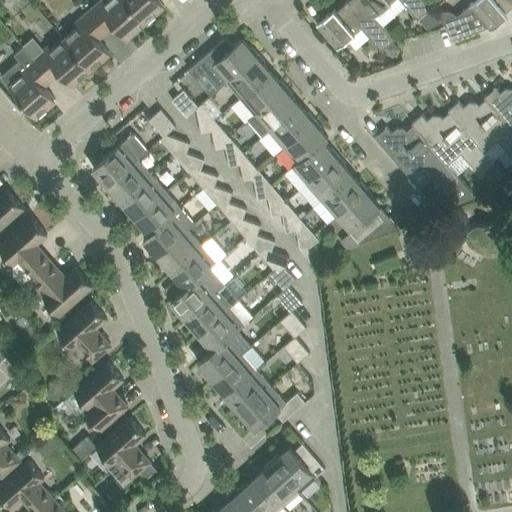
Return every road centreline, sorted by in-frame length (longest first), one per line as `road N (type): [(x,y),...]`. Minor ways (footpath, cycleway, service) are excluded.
road 1 (residential): [(164,511),(187,492),(197,461),(108,244),(52,176),(51,160),(55,145),(229,0)]
road 2 (residential): [(353,98),(511,41)]
road 3 (residential): [(285,0),(285,26),(353,98)]
road 4 (residential): [(353,98),(350,125),(411,196)]
